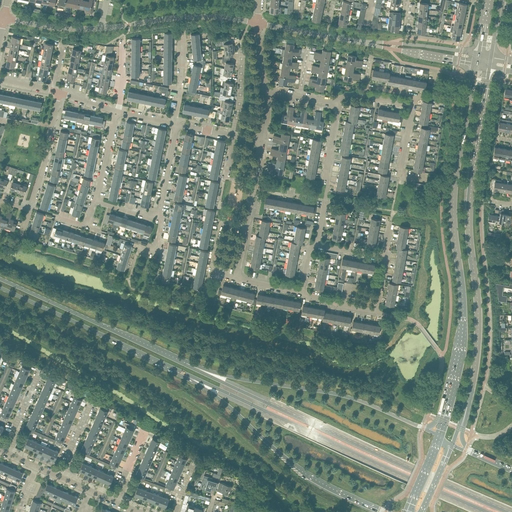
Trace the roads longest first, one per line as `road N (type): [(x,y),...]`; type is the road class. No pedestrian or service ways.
road 1 (secondary): [(507,511),(193,366)]
road 2 (tertiary): [(474,64),(452,194),(462,304),(446,405)]
road 3 (tertiary): [(466,406),(477,340),(468,185),(488,67)]
road 4 (secondary): [(210,384),(486,511)]
road 5 (residential): [(257,23),(188,16),(62,28),(4,17)]
road 6 (secondary): [(423,428),(360,398),(193,366)]
road 7 (secondary): [(0,288),(210,384)]
road 8 (secondary): [(210,384),(305,473),(384,511)]
road 9 (secondary): [(193,366),(0,279)]
road 10 (residential): [(317,244),(336,103)]
road 11 (residential): [(301,291),(374,311),(384,256)]
road 12 (residential): [(29,209),(58,92)]
